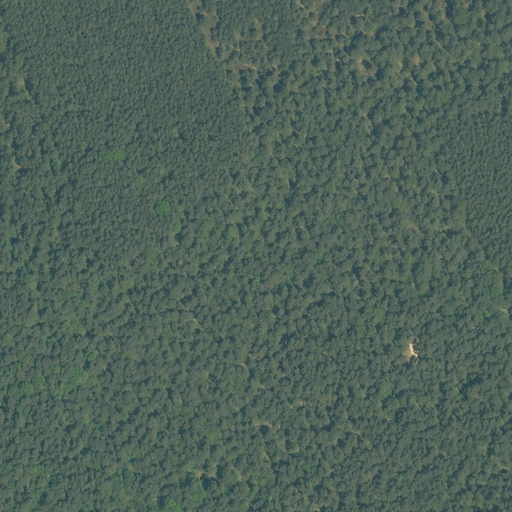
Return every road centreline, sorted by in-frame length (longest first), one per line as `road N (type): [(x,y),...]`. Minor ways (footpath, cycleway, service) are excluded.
road 1 (track): [(214,204),(105,290),(0,346)]
road 2 (track): [(239,511),(220,421),(262,273)]
road 3 (track): [(482,262),(418,87)]
road 4 (track): [(285,144),(418,87)]
